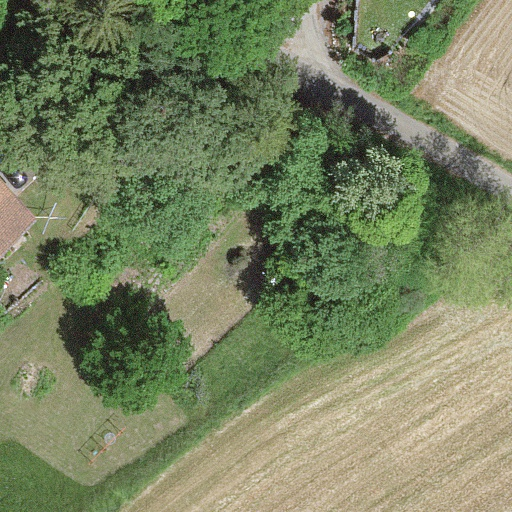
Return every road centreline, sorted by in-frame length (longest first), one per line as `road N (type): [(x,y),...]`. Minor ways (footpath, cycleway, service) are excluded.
road 1 (unclassified): [(0,19),(245,35),(315,61)]
road 2 (unclassified): [(315,61),(511,195)]
